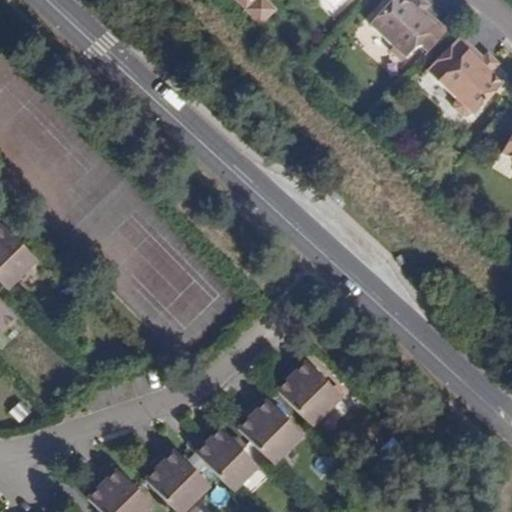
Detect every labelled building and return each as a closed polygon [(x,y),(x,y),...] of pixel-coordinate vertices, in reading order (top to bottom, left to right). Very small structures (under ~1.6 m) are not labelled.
[(405,0),(391,0),(371,24),(394,46),(390,49),(402,61),(419,42),(437,22),(424,10),(414,1),(410,5),(405,0)] [(414,0),(414,1),(424,10),(428,5),(421,0),(414,0)] [(419,42),(428,50),(446,31),(437,22),(419,42)] [(473,111),(475,112),(503,83),(490,71),(494,67),(484,58),(460,36),(428,69),(459,98),(455,102),(455,108),(464,115),(469,115),(473,111)] [(488,54),(484,58),(494,67),(498,63),(488,54)] [(511,135),(502,151),(511,157),(511,135)] [(0,223),(0,283),(5,289),(35,259),(0,223)] [(0,330),(15,316),(0,300),(0,330)] [(303,358),(290,370),(293,373),(286,380),(278,387),(276,390),(310,425),(340,396),(303,358)] [(293,373),(290,370),(283,377),(286,380),(293,373)] [(255,411),(248,418),(237,428),(272,463),(302,434),(264,395),(252,408),(255,411)] [(244,415),(248,418),(255,411),(252,408),(244,415)] [(190,448),(232,491),(257,466),(220,428),(206,441),(202,436),(190,448)] [(172,446),(159,459),(162,463),(155,470),(145,479),(177,511),(182,511),(209,485),(172,446)] [(162,463),(159,459),(152,466),(155,470),(162,463)] [(105,481),(97,488),(87,498),(100,511),(143,511),(152,504),(114,465),(101,477),(105,481)] [(94,485),(97,488),(105,481),(101,477),(94,485)]
